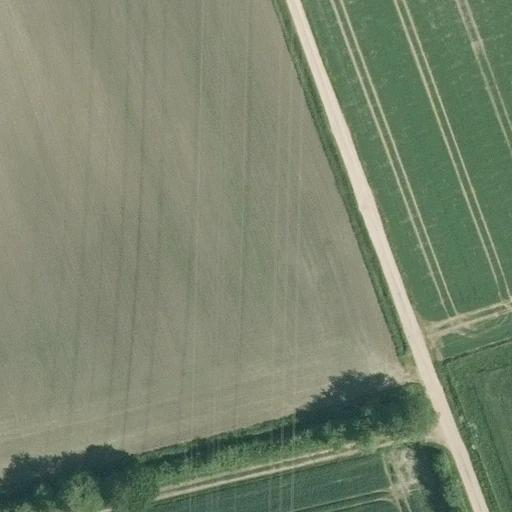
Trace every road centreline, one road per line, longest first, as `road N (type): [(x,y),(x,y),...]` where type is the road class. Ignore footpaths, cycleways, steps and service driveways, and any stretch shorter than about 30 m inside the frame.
road 1 (unclassified): [(293,0),(478,511)]
road 2 (track): [(61,511),(441,410)]
